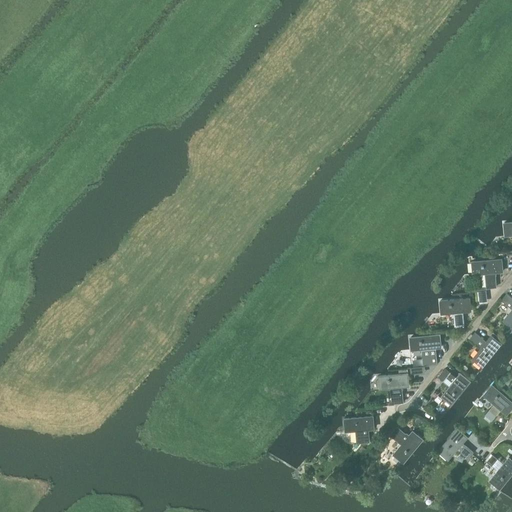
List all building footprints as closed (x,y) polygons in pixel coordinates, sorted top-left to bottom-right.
[(511,222),(503,223),(504,235),(511,234),(511,222)] [(502,258),(472,261),(473,273),(503,271),(502,258)] [(495,272),(485,273),(485,274),(486,286),(486,288),(496,287),(495,273),(495,272)] [(478,301),(488,301),(488,290),(478,290),(478,301)] [(511,297),(507,293),(501,300),(511,308),(511,297)] [(470,297),(440,300),(441,312),(471,310),(470,297)] [(463,311),(454,312),(454,314),(455,326),(464,326),(463,313),(463,311)] [(475,332),(470,339),(480,347),(481,348),(487,342),(486,341),(475,332)] [(439,335),(408,337),(409,349),(440,347),(439,335)] [(473,363),(482,370),(500,348),(491,340),(473,363)] [(435,348),(422,349),(422,350),(424,363),(437,362),(435,349),(435,348)] [(438,377),(449,385),(456,377),(445,368),(438,377)] [(408,373),(377,375),(378,388),(409,385),(408,373)] [(440,401),(451,410),(471,386),(460,377),(440,401)] [(401,386),(391,387),(393,403),(403,402),(402,395),(401,386)] [(511,405),(493,389),(483,401),(503,419),(511,408),(511,405)] [(485,415),(492,421),(496,416),(489,410),(485,415)] [(374,416),(343,419),(344,431),(375,428),(374,416)] [(391,435),(401,444),(410,434),(408,433),(406,433),(398,426),(391,435)] [(438,451),(447,459),(467,436),(457,428),(438,451)] [(356,443),(369,442),(368,430),(355,431),(356,443)] [(392,460),(403,468),(420,448),(410,439),(392,460)] [(462,442),(457,449),(458,450),(468,458),(470,455),(473,452),(463,443),(462,442)] [(366,449),(361,445),(357,451),(361,454),(366,449)] [(491,453),(486,460),(492,465),(497,459),(491,453)] [(487,485),(499,495),(511,479),(511,465),(507,461),(487,485)] [(366,465),(358,464),(357,471),(364,472),(366,465)]
